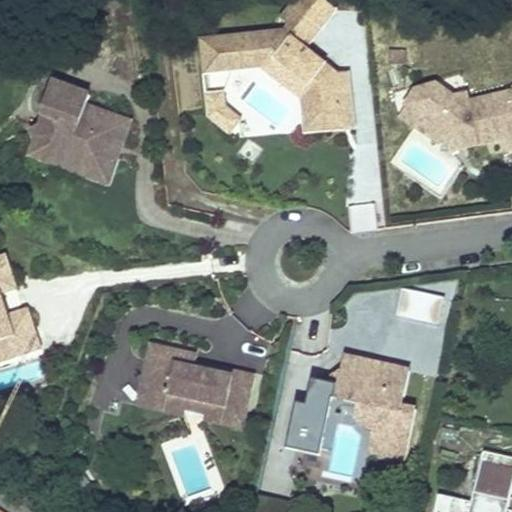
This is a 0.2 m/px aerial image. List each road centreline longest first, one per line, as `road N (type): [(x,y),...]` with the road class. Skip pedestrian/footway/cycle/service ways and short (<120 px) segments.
road 1 (unclassified): [(341,261),(335,240),(298,222),(277,230),(263,252),(266,278),(284,297),(311,300),(333,286)]
road 2 (residential): [(341,261),(511,233)]
